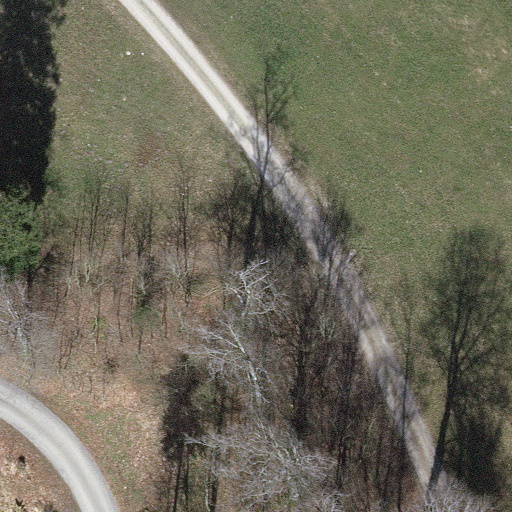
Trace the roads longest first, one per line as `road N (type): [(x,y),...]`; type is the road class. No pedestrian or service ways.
road 1 (track): [(126,0),(307,224),(375,353),(443,511)]
road 2 (track): [(379,0),(197,82)]
road 3 (track): [(102,511),(86,471),(32,413),(0,399)]
